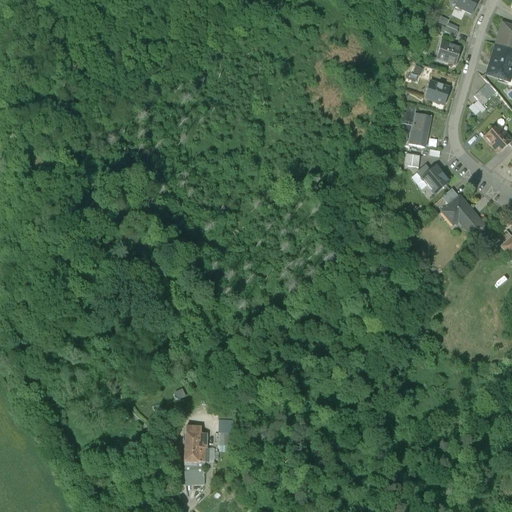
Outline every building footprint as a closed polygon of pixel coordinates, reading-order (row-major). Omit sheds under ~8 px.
[(476,1),(473,0),(458,0),(454,10),(469,17),(476,1)] [(511,28),(500,25),(498,34),(499,35),(495,47),(511,52),(511,28)] [(455,35),(445,30),(443,35),(453,40),(455,35)] [(459,51),(440,45),(434,63),(443,65),(443,64),(453,67),(453,68),(459,51)] [(511,52),(495,47),(489,66),(488,66),(485,76),(508,83),(511,73),(506,71),(511,52)] [(447,91),(428,86),(423,103),(431,106),(432,104),(442,107),(442,108),(442,109),(447,91)] [(494,95),(486,86),(482,90),(490,99),(494,95)] [(490,99),(482,90),(478,94),(486,102),(490,99)] [(486,102),(478,94),(474,98),(481,107),(486,102)] [(484,111),(477,103),(472,107),(479,115),(484,111)] [(429,121),(420,119),(419,124),(418,130),(416,136),(416,139),(424,142),(429,121)] [(493,132),(492,131),(483,139),(490,148),(491,147),(498,155),(508,146),(511,143),(502,133),(501,133),(497,128),(493,132)] [(416,136),(410,135),(407,148),(422,152),(424,142),(416,139),(416,136)] [(405,157),(403,169),(417,171),(418,159),(405,157)] [(424,170),(416,177),(420,182),(428,175),(424,170)] [(428,175),(420,182),(426,189),(427,188),(434,196),(433,197),(433,198),(447,186),(434,170),(428,175)] [(450,192),(440,201),(447,209),(457,200),(450,192)] [(447,209),(442,213),(454,226),(459,222),(463,227),(461,229),(473,242),(486,230),(458,199),(447,209)] [(511,227),(508,223),(499,230),(503,235),(511,227)] [(511,238),(501,249),(511,259),(511,257),(511,238)] [(199,435),(185,434),(184,464),(195,464),(198,464),(198,463),(199,449),(199,435)] [(195,474),(193,476),(185,476),(185,486),(203,485),(204,476),(204,463),(198,463),(198,464),(195,464),(195,474)]
